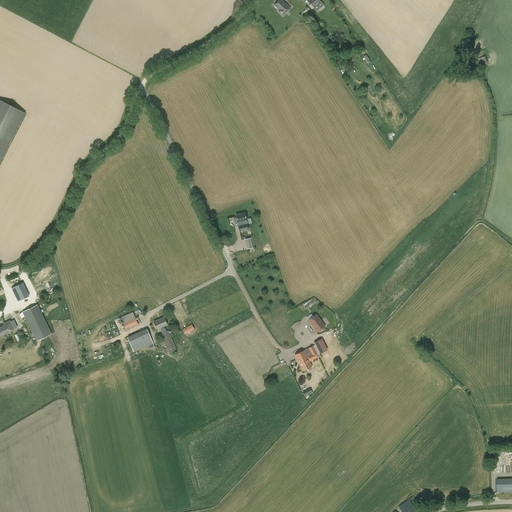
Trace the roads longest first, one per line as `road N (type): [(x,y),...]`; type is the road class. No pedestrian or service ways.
road 1 (unclassified): [(260,320),(141,81)]
road 2 (unclassified): [(0,266),(15,266),(47,235),(85,164),(117,134),(141,81)]
road 3 (unclassified): [(141,81),(218,33),(252,0)]
